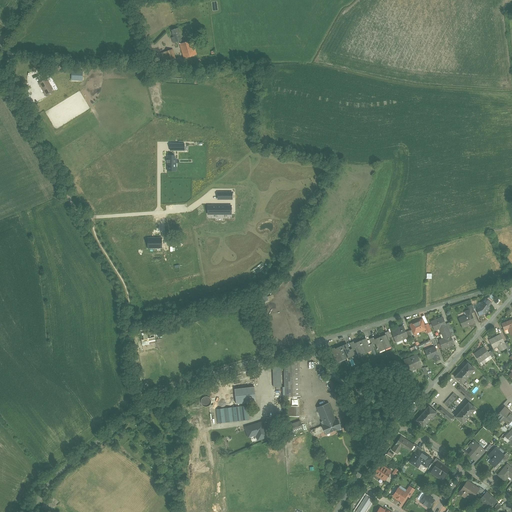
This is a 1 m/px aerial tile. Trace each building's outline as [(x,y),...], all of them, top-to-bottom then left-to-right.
[(171,38),(173,42),(181,39),(179,32),(180,32),(178,27),(171,30),(173,37),(171,38)] [(196,54),(191,40),(179,43),(184,58),(196,54)] [(164,52),(167,61),(176,58),(172,49),(164,52)] [(42,79),(48,76),(44,69),(42,67),(37,70),(39,72),(42,79)] [(71,72),(71,80),(78,80),(82,80),(83,72),(82,72),(77,72),(71,72)] [(46,78),(39,83),(46,96),(54,91),(46,78)] [(167,160),(167,162),(167,167),(169,167),(169,168),(171,168),(171,167),(174,167),(174,163),(176,163),(176,159),(175,159),(175,155),(167,155),(167,160)] [(211,205),(211,214),(225,214),(225,211),(231,211),(231,205),(211,205)] [(489,298),(486,298),(483,302),(489,307),(493,301),(489,298)] [(483,302),(480,306),(476,308),(480,315),(485,313),(490,307),(489,307),(483,302)] [(469,310),(465,312),(467,316),(459,319),(463,327),(470,324),(474,322),(475,322),(471,313),(470,310),(469,310)] [(443,318),(440,319),(440,318),(431,322),(435,330),(441,328),(443,333),(448,331),(445,324),(446,324),(443,318)] [(511,319),(501,324),(504,330),(508,329),(511,335),(511,334),(511,319)] [(422,320),(411,324),(415,333),(426,329),(425,326),(422,320)] [(399,329),(395,330),(392,331),(396,341),(403,338),(403,339),(407,337),(406,332),(403,326),(399,328),(399,329)] [(445,338),(439,340),(443,349),(452,345),(454,344),(451,337),(448,331),(443,333),(445,338)] [(386,334),(383,335),(383,336),(381,337),(380,336),(385,349),(386,349),(385,347),(390,345),(391,346),(392,346),(388,338),(386,334)] [(495,337),(489,340),(493,348),(498,346),(501,352),(507,348),(505,344),(504,343),(504,342),(501,335),(495,338),(495,337)] [(380,337),(378,339),(377,338),(374,339),(375,343),(379,351),(380,351),(379,350),(384,347),(385,349),(380,336),(380,337)] [(360,340),(365,353),(366,353),(365,352),(370,349),(371,349),(368,344),(366,338),(363,339),(363,340),(361,341),(360,340)] [(360,340),(354,343),(355,347),(359,356),(365,353),(360,340)] [(347,344),(343,345),(344,346),(342,347),(341,346),(346,359),(346,358),(346,357),(351,355),(349,350),(347,344)] [(341,347),(338,348),(338,347),(335,349),(336,353),(332,355),(336,363),(340,361),(340,360),(345,357),(345,359),(346,359),(341,346),(340,346),(341,347)] [(435,347),(426,351),(429,358),(434,356),(436,361),(440,360),(438,355),(439,355),(435,347)] [(485,347),(474,354),(480,362),(490,355),(488,352),(485,347)] [(417,355),(404,360),(409,372),(409,371),(416,368),(417,369),(422,366),(417,355)] [(300,361),(284,361),(285,396),(301,396),(300,361)] [(468,363),(455,377),(462,384),(475,369),(468,363)] [(281,367),(273,367),(274,387),(282,387),(281,367)] [(257,371),(248,372),(249,387),(259,386),(257,371)] [(341,387),(337,383),(335,385),(333,387),(332,388),(337,392),(341,387)] [(473,397),(460,386),(457,389),(470,401),(473,397)] [(254,387),(235,389),(236,403),(256,401),(254,387)] [(454,393),(444,403),(448,407),(458,396),(454,393)] [(206,396),(205,397),(204,397),(203,398),(202,398),(202,400),(201,401),(201,402),(201,403),(202,404),(202,405),(203,405),(203,406),(204,406),(205,407),(206,407),(207,407),(209,406),(210,405),(211,404),(212,403),(212,402),(212,401),(211,400),(211,399),(210,398),(210,397),(208,397),(207,396),(206,396)] [(328,403),(318,407),(317,407),(323,421),(321,422),(326,434),(327,433),(330,432),(337,429),(340,427),(341,428),(341,427),(338,419),(336,420),(329,402),(328,403)] [(468,402),(455,417),(463,423),(476,409),(468,402)] [(197,441),(195,425),(249,419),(248,406),(186,413),(189,442),(197,441)] [(299,406),(287,406),(287,417),(299,416),(299,406)] [(429,406),(416,420),(424,427),(436,412),(429,406)] [(454,418),(441,407),(438,410),(451,422),(454,418)] [(505,407),(499,414),(495,418),(496,418),(497,418),(501,422),(500,422),(501,423),(504,420),(508,424),(509,424),(511,420),(511,414),(511,415),(508,411),(505,407)] [(300,421),(287,426),(290,434),(303,429),(300,421)] [(255,425),(246,428),(249,436),(257,434),(259,439),(268,436),(263,422),(258,424),(255,425)] [(401,437),(397,443),(396,444),(392,450),(393,451),(394,450),(398,453),(401,448),(409,453),(414,445),(405,439),(404,439),(402,438),(401,437)] [(470,446),(474,449),(469,455),(476,460),(481,455),(480,454),(484,450),(485,451),(485,450),(474,441),(473,442),(472,442),(473,443),(469,447),(470,447),(470,446)] [(504,456),(495,448),(495,449),(493,451),(489,455),(489,456),(489,455),(494,460),(491,463),(494,466),(502,458),(504,456)] [(416,453),(410,462),(416,466),(419,461),(427,466),(432,459),(419,451),(418,450),(416,453)] [(392,457),(386,454),(383,459),(388,463),(392,457)] [(441,461),(436,458),(432,464),(435,465),(437,467),(440,463),(441,461)] [(437,467),(435,465),(430,472),(437,477),(438,474),(444,478),(450,469),(444,465),(440,463),(437,467)] [(391,471),(380,464),(374,474),(385,481),(391,471)] [(511,468),(507,464),(498,475),(505,480),(510,475),(511,476),(511,468)] [(471,484),(467,481),(459,493),(464,496),(466,492),(474,497),(477,493),(479,489),(474,485),(473,486),(471,484)] [(415,490),(410,486),(405,493),(407,494),(407,495),(410,497),(415,490)] [(431,491),(423,487),(420,491),(425,494),(428,496),(431,491)] [(405,493),(398,488),(393,496),(396,497),(396,499),(399,500),(400,500),(402,502),(407,495),(407,494),(405,493)] [(487,492),(480,499),(483,502),(481,503),(489,510),(497,502),(487,492)] [(425,494),(422,499),(422,503),(429,507),(434,500),(428,496),(425,494)] [(498,503),(493,509),(495,511),(497,510),(502,507),(498,503)]
